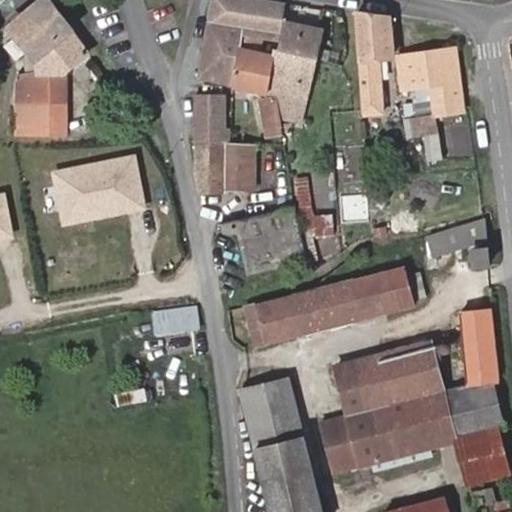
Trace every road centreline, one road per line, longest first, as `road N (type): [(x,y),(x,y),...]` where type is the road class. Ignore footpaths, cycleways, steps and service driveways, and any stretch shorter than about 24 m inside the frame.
road 1 (residential): [(140,0),(191,170),(239,511)]
road 2 (residential): [(511,186),(489,20)]
road 3 (residential): [(489,20),(368,0)]
